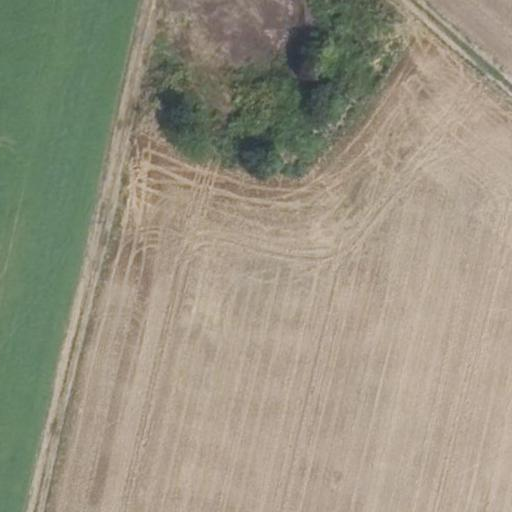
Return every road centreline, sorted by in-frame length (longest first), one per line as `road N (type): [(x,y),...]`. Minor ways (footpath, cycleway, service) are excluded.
road 1 (track): [(155,0),(39,511)]
road 2 (track): [(410,0),(511,86)]
